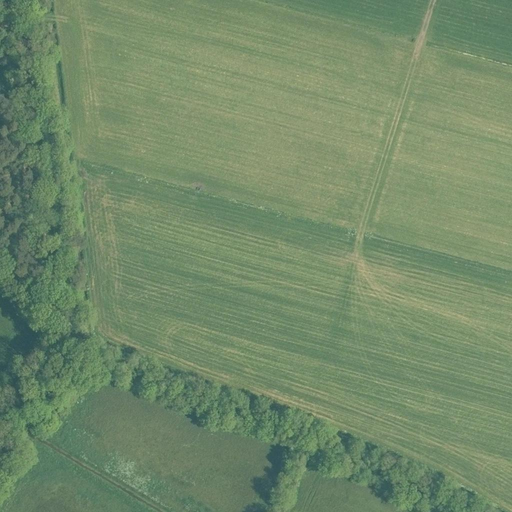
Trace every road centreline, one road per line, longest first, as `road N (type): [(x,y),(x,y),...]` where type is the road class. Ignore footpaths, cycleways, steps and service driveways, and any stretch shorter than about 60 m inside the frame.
road 1 (track): [(79,344),(37,0)]
road 2 (track): [(433,0),(361,232)]
road 3 (track): [(143,511),(14,432)]
road 4 (track): [(0,452),(79,344)]
